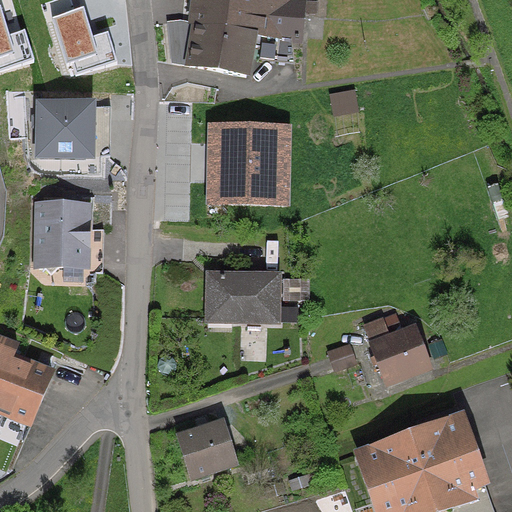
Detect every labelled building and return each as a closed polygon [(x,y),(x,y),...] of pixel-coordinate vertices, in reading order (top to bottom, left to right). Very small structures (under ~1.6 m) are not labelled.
[(188,22),(192,23),(257,30),(257,36),(302,41),(307,0),(191,0),(189,21),(188,22)] [(0,70),(35,59),(25,29),(10,34),(1,5),(0,5),(0,70)] [(84,7),(52,16),(67,64),(72,62),(76,74),(118,61),(108,30),(93,35),(84,7)] [(188,22),(189,21),(181,20),(168,21),(172,62),(185,65),(192,23),(188,22)] [(257,30),(192,23),(185,65),(251,75),(257,36),(257,30)] [(355,89),(329,94),(334,116),(359,111),(355,89)] [(96,98),(35,98),(35,158),(96,158),(96,98)] [(291,125),(207,123),(206,204),(290,206),(291,125)] [(34,202),(34,269),(64,269),(83,269),(91,269),(91,202),(34,202)] [(83,282),(83,269),(64,269),(63,281),(83,282)] [(282,272),(206,271),(205,323),(281,324),(281,322),(281,307),(282,272)] [(310,278),(284,279),(284,301),(309,301),(310,278)] [(299,307),(281,307),(281,322),(299,322),(299,307)] [(383,317),(362,325),(387,388),(434,370),(416,323),(402,328),(397,313),(384,318),(383,317)] [(0,414),(31,427),(56,368),(16,352),(20,342),(0,333),(0,414)] [(442,339),(429,344),(434,360),(448,355),(442,339)] [(351,344),(327,352),(334,372),(358,365),(351,344)] [(465,409),(353,448),(375,511),(442,511),(481,499),(477,488),(491,484),(465,409)] [(225,417),(176,433),(191,481),(239,466),(225,417)]
